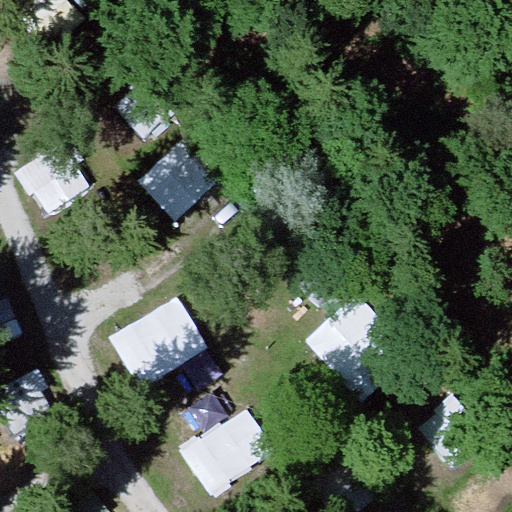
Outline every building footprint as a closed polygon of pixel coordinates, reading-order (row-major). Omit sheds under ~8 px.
[(190,132),(145,171),(181,212),(226,173),(190,132)] [(66,236),(128,197),(90,138),(28,178),(66,236)] [(363,291),(312,338),(349,377),(400,330),(363,291)] [(186,441),(216,487),(282,444),(252,398),(186,441)] [(112,511),(100,499),(86,511),(112,511)]
